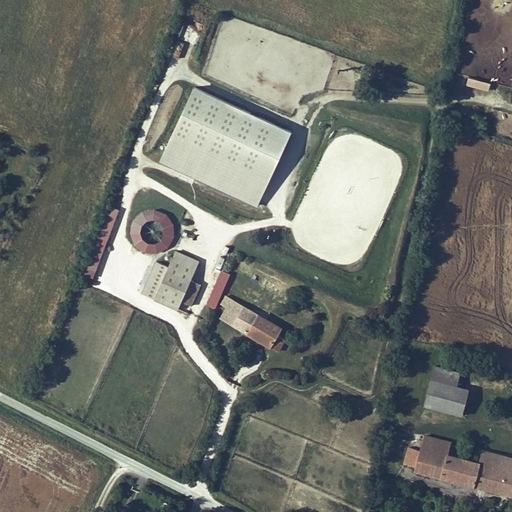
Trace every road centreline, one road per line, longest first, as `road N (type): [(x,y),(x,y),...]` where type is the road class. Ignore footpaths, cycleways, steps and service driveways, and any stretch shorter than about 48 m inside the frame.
road 1 (unclassified): [(0,396),(225,511)]
road 2 (unknown): [(186,339),(215,288),(210,235),(145,188)]
road 3 (unknown): [(186,339),(120,290),(145,188)]
